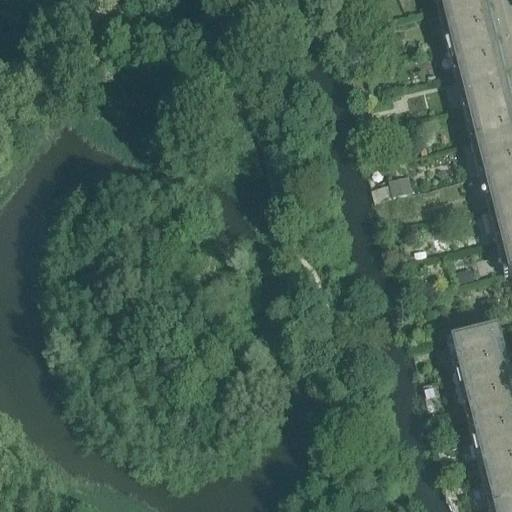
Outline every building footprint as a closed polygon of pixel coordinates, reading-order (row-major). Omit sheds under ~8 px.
[(511,118),(482,0),(438,0),(509,281),(511,280),(511,118)] [(388,122),(375,125),(377,134),(391,130),(388,122)] [(408,181),(388,186),(392,202),(412,197),(408,181)] [(425,255),(414,257),(415,265),(426,263),(425,255)] [(470,274),(455,278),(458,288),(473,284),(470,274)] [(497,303),(481,307),(483,318),(499,315),(497,303)] [(511,511),(511,411),(493,337),(452,347),(493,511),(511,511)] [(479,472),(467,475),(469,484),(481,481),(479,472)]
